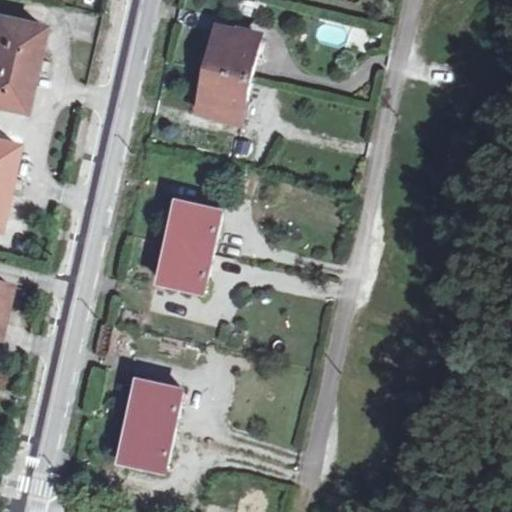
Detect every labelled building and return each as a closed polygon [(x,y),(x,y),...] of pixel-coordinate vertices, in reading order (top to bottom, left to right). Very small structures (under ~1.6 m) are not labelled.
[(45,29),(0,20),(0,110),(27,117),(36,73),(45,29)] [(320,27),(318,39),(342,43),(344,31),(320,27)] [(204,110),(218,114),(217,118),(244,124),(262,43),(236,36),(235,40),(221,36),(204,110)] [(251,158),(251,143),(235,141),(234,157),(251,158)] [(20,149),(0,144),(0,233),(1,234),(10,192),(20,149)] [(224,216),(182,207),(163,290),(205,300),(224,216)] [(11,289),(0,285),(0,341),(5,317),(11,289)] [(272,321),(265,343),(277,347),(284,325),(272,321)] [(184,393),(143,383),(124,467),(165,477),(184,393)]
